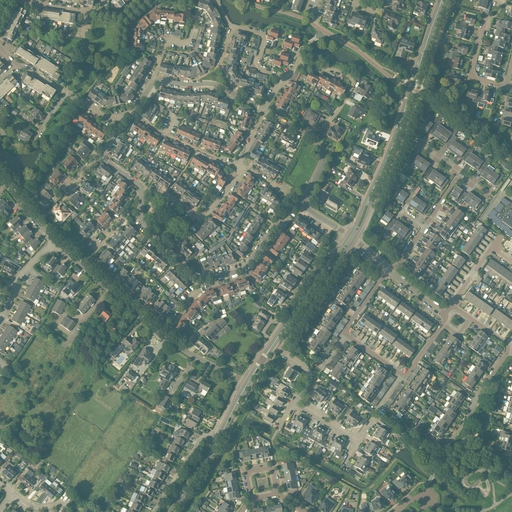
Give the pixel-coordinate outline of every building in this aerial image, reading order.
[(115,0),(114,1),(116,4),(114,6),(118,11),(125,5),(120,0),(115,0)] [(202,0),(196,0),(194,7),(203,10),(205,2),(202,1),(202,0)] [(205,2),(203,10),(206,10),(207,13),(211,11),(215,9),(214,9),(212,5),(212,3),(212,2),(205,0),(205,2)] [(480,0),(478,7),(486,9),(485,14),(488,15),(490,10),(486,9),(488,1),(484,0),(480,0)] [(417,5),(413,13),(414,13),(418,15),(418,14),(423,16),(428,4),(420,1),(418,6),(417,5)] [(403,3),(403,4),(394,3),(393,12),(399,13),(400,10),(403,10),(404,4),(403,3)] [(301,8),(293,5),(291,4),(289,9),(301,14),(302,11),(300,10),(301,8)] [(335,8),(326,4),(324,4),(323,6),(327,8),(326,11),(327,11),(335,14),(337,8),(335,8)] [(15,13),(19,15),(24,17),(26,12),(23,10),(25,8),(19,5),(15,13)] [(47,20),(48,10),(40,9),(39,15),(42,16),(42,19),(47,20)] [(215,9),(211,11),(207,13),(210,18),(219,13),(218,11),(217,11),(215,9)] [(148,15),(151,19),(154,22),(156,20),(160,21),(160,19),(160,16),(161,11),(154,10),(153,11),(153,13),(149,16),(148,15)] [(335,14),(327,11),(326,14),(325,16),(335,20),(336,17),(339,18),(340,16),(335,14)] [(10,22),(15,24),(19,27),(24,17),(19,15),(15,13),(10,22)] [(219,13),(210,18),(212,23),(216,21),(220,18),(219,16),(220,16),(219,13)] [(357,25),(361,15),(355,13),(353,17),(350,16),(347,23),(354,26),(354,24),(357,25)] [(385,20),(388,21),(386,27),(393,29),(395,24),(397,25),(400,18),(387,13),(385,20)] [(70,14),(68,24),(74,24),(74,21),(77,22),(78,15),(70,14)] [(143,18),(150,26),(154,22),(151,19),(148,15),(146,17),(145,16),(143,18)] [(367,18),(361,15),(357,25),(360,26),(360,28),(366,30),(369,23),(366,22),(367,18)] [(460,25),(466,26),(467,23),(474,25),(476,17),(466,15),(465,21),(461,20),(460,25)] [(335,20),(325,16),(323,22),(327,23),(326,25),(333,28),(334,28),(335,28),(336,27),(337,26),(334,23),(335,20)] [(150,26),(143,18),(141,20),(142,20),(140,22),(146,29),(150,26)] [(216,21),(212,23),(214,26),(213,29),(220,31),(222,32),(224,25),(224,24),(222,24),(219,19),(221,19),(220,18),(216,21)] [(499,21),(497,29),(505,31),(505,29),(511,30),(511,29),(511,23),(504,22),(499,21)] [(10,22),(6,32),(14,36),(19,27),(15,24),(10,22)] [(134,27),(133,34),(136,34),(141,34),(143,35),(143,31),(146,29),(140,22),(139,22),(140,23),(136,27),(134,26),(134,27)] [(371,35),(372,35),(371,38),(376,40),(375,42),(382,44),(383,39),(380,38),(381,34),(379,33),(380,30),(376,29),(378,26),(374,25),(371,35)] [(460,25),(459,30),(462,31),(460,38),(468,40),(470,31),(465,29),(466,26),(460,25)] [(213,34),(221,37),(221,34),(220,33),(220,31),(213,29),(210,28),(209,30),(210,30),(209,34),(211,34),(213,35),(213,34)] [(505,31),(497,29),(496,36),(501,37),(500,40),(497,40),(509,43),(510,36),(504,35),(505,31)] [(237,39),(244,42),(246,36),(245,36),(246,33),(237,30),(236,37),(237,37),(237,39)] [(14,36),(6,32),(2,40),(11,44),(14,36)] [(213,34),(213,35),(211,41),(220,44),(220,41),(219,40),(221,37),(213,34)] [(286,48),(288,48),(291,49),(292,46),(299,48),(300,44),(298,44),(300,37),(293,35),(291,42),(285,40),(284,46),(283,47),(284,47),(286,48)] [(399,49),(396,56),(404,59),(406,51),(412,53),(414,45),(410,43),(411,40),(402,37),(401,41),(402,41),(400,49),(399,49)] [(233,44),(241,46),(243,47),(245,48),(247,42),(244,42),(237,39),(236,42),(234,41),(233,44)] [(209,48),(211,48),(217,50),(218,46),(219,46),(220,44),(211,41),(208,40),(206,47),(209,48)] [(509,43),(497,40),(496,43),(491,42),(490,48),(497,49),(498,47),(504,48),(506,42),(509,43)] [(447,50),(443,49),(444,43),(441,42),(438,51),(447,53),(447,50)] [(451,53),(459,55),(459,53),(466,55),(468,47),(459,44),(457,50),(452,49),(451,53)] [(23,53),(26,49),(21,46),(19,49),(17,47),(13,52),(21,57),(23,53)] [(209,53),(219,56),(220,53),(218,53),(218,50),(217,50),(211,48),(209,48),(208,50),(210,50),(209,53)] [(497,49),(490,48),(488,54),(493,55),(492,58),(501,61),(503,54),(496,53),(497,49)] [(25,60),(30,63),(35,55),(26,49),(23,53),(21,57),(25,60)] [(274,58),(272,65),(280,67),(281,64),(288,66),(289,62),(287,62),(289,55),(286,54),(284,54),(282,53),(281,54),(280,60),(274,58)] [(458,59),(459,55),(451,53),(450,54),(451,54),(450,58),(451,59),(455,60),(453,68),(460,70),(463,60),(458,59)] [(35,55),(30,63),(34,66),(40,58),(39,58),(35,55)] [(39,58),(40,58),(34,66),(37,68),(38,67),(39,68),(45,60),(40,57),(39,58)] [(205,61),(202,62),(206,70),(208,69),(209,69),(213,67),(215,61),(208,59),(208,58),(206,58),(205,61)] [(501,61),(492,58),(491,62),(486,60),(485,66),(492,68),(493,65),(500,67),(501,61)] [(145,59),(142,63),(150,69),(152,66),(150,65),(152,63),(145,59)] [(45,60),(39,68),(44,71),(49,63),(45,60)] [(206,70),(202,62),(202,63),(203,64),(198,66),(203,75),(205,74),(205,72),(207,71),(206,70)] [(49,63),(44,71),(48,74),(54,66),(49,63)] [(150,69),(142,63),(139,68),(146,72),(147,70),(149,71),(150,69)] [(165,75),(167,66),(161,64),(158,72),(162,73),(162,74),(165,75)] [(235,67),(232,66),(227,65),(225,71),(227,75),(229,76),(230,77),(229,78),(230,77),(237,73),(235,71),(236,67),(235,67)] [(54,66),(48,74),(50,75),(49,76),(53,78),(58,70),(58,69),(54,66)] [(172,76),(174,67),(174,66),(174,68),(167,66),(165,75),(168,76),(168,75),(172,76)] [(203,75),(198,66),(194,69),(193,68),(195,72),(197,76),(199,75),(200,76),(203,75)] [(492,68),(485,66),(483,73),(488,74),(487,77),(496,80),(498,73),(492,71),(492,68)] [(144,74),(146,72),(139,68),(137,67),(134,71),(144,78),(146,75),(144,74)] [(177,76),(180,67),(180,68),(174,67),(172,76),(175,77),(175,75),(177,76)] [(184,78),(185,73),(187,68),(186,69),(180,67),(177,76),(180,76),(181,75),(184,77),(184,78)] [(190,69),(187,68),(185,73),(184,78),(190,80),(191,79),(192,77),(196,75),(197,76),(195,72),(193,68),(190,69)] [(58,70),(53,78),(57,81),(62,73),(58,70)] [(131,76),(140,81),(141,79),(143,80),(144,78),(134,71),(131,76)] [(303,78),(302,80),(305,81),(305,82),(310,84),(314,76),(316,73),(314,71),(312,75),(309,73),(307,76),(305,75),(303,78)] [(447,76),(451,77),(449,83),(448,86),(449,87),(450,87),(451,88),(452,88),(453,88),(454,88),(455,87),(456,87),(457,86),(457,85),(459,85),(461,77),(454,75),(454,72),(449,71),(447,76)] [(33,78),(33,77),(26,72),(22,77),(25,79),(23,82),(27,85),(28,85),(32,78),(33,78)] [(316,84),(321,87),(326,78),(323,77),(325,74),(322,72),(321,75),(316,84)] [(6,80),(7,80),(14,87),(13,86),(19,81),(19,80),(17,78),(13,73),(6,80)] [(238,76),(237,73),(230,77),(233,82),(232,84),(239,86),(241,79),(242,77),(241,77),(238,76)] [(314,76),(310,84),(315,87),(316,84),(321,75),(319,74),(317,77),(314,76)] [(132,83),(138,87),(140,84),(139,83),(140,81),(131,76),(128,80),(130,82),(130,81),(132,83)] [(33,77),(33,78),(32,78),(28,85),(27,85),(27,86),(32,89),(37,81),(35,80),(36,79),(33,77)] [(321,87),(326,89),(332,78),(333,78),(330,77),(329,80),(326,78),(321,87)] [(333,78),(332,78),(326,89),(326,90),(328,91),(330,88),(333,89),(338,80),(333,78)] [(248,81),(241,79),(239,86),(242,88),(245,89),(248,81)] [(10,91),(14,87),(7,80),(6,80),(4,82),(5,83),(3,84),(10,91)] [(336,95),(341,86),(342,83),(339,82),(340,81),(338,80),(333,89),(336,91),(334,94),(336,95)] [(37,81),(32,89),(36,92),(42,84),(37,81)] [(138,87),(132,83),(130,81),(130,82),(137,92),(139,90),(137,89),(138,87)] [(253,86),(254,86),(254,83),(248,81),(245,89),(248,90),(248,89),(252,90),(253,86)] [(295,81),(293,83),(289,81),(288,84),(292,85),(290,88),(299,93),(301,87),(299,86),(300,83),(295,81)] [(137,92),(130,82),(126,92),(130,94),(134,97),(133,96),(134,94),(136,95),(137,92)] [(10,91),(3,84),(0,86),(0,88),(6,94),(10,91)] [(46,87),(46,86),(42,84),(36,92),(41,95),(42,94),(41,94),(44,90),(46,87)] [(336,95),(342,97),(348,86),(345,84),(344,88),(341,86),(336,95)] [(357,91),(361,93),(360,95),(367,98),(370,94),(372,95),(374,90),(365,85),(364,88),(359,86),(357,91)] [(46,86),(46,87),(44,90),(41,94),(42,94),(46,97),(48,93),(51,89),(46,86)] [(259,87),(254,86),(253,86),(252,90),(250,95),(253,96),(254,94),(256,95),(259,87)] [(299,93),(290,88),(288,91),(285,89),(284,92),(285,92),(286,92),(294,97),(296,98),(299,93)] [(51,89),(48,93),(46,97),(50,100),(52,97),(55,99),(58,93),(51,89)] [(477,107),(480,97),(477,97),(478,91),(468,89),(466,97),(474,99),(473,102),(478,103),(477,107)] [(93,101),(98,94),(92,90),(88,97),(91,99),(91,100),(92,101),(93,101)] [(477,107),(483,108),(484,105),(483,104),(484,101),(489,103),(492,104),(493,100),(491,99),(492,93),(484,91),(483,98),(480,97),(477,107)] [(124,94),(121,95),(122,99),(123,103),(128,102),(130,103),(131,102),(134,97),(130,94),(126,92),(124,94)] [(204,103),(205,103),(207,104),(206,109),(211,110),(212,106),(215,107),(219,96),(216,95),(216,94),(212,92),(211,94),(208,93),(204,103)] [(292,102),(294,97),(286,92),(285,92),(284,95),(280,93),(279,95),(280,96),(291,102),(292,102)] [(204,103),(208,93),(207,94),(204,93),(204,94),(199,94),(199,102),(201,102),(204,103),(205,103),(204,103)] [(363,97),(356,93),(353,99),(360,102),(363,97)] [(99,104),(102,100),(105,96),(104,98),(98,94),(93,101),(96,103),(96,102),(99,104)] [(107,98),(105,96),(102,100),(99,104),(105,108),(106,108),(107,106),(112,105),(111,101),(110,97),(107,98)] [(220,110),(224,98),(222,97),(221,100),(218,99),(219,96),(215,107),(215,108),(220,110)] [(292,102),(291,102),(280,96),(279,99),(278,98),(277,101),(286,105),(288,103),(291,104),(292,102)] [(227,98),(224,98),(220,110),(226,112),(225,113),(228,114),(230,107),(228,106),(229,103),(226,102),(227,98)] [(286,105),(277,101),(276,103),(275,106),(278,108),(276,111),(285,116),(288,110),(284,108),(286,105)] [(147,107),(145,109),(155,116),(158,111),(157,111),(159,108),(151,103),(148,108),(147,107)] [(352,107),(348,115),(355,119),(358,114),(361,115),(365,109),(356,105),(355,108),(352,107)] [(511,107),(505,106),(503,115),(510,117),(511,117),(511,110),(510,110),(511,107)] [(9,112),(16,116),(19,111),(13,107),(9,112)] [(241,116),(240,116),(253,119),(254,120),(254,117),(251,116),(251,113),(247,112),(248,109),(239,107),(238,110),(242,111),(241,116)] [(308,108),(302,120),(314,127),(321,114),(308,108)] [(79,123),(84,115),(81,113),(83,110),(81,109),(74,120),(79,123)] [(155,116),(145,109),(144,112),(145,113),(142,117),(151,123),(155,116)] [(29,120),(36,124),(40,117),(43,119),(45,116),(35,110),(29,120)] [(79,123),(83,126),(91,115),(89,114),(87,117),(84,115),(79,123)] [(87,131),(92,123),(90,121),(93,116),(91,115),(83,126),(82,128),(87,131)] [(510,117),(503,115),(501,120),(500,120),(501,120),(499,126),(503,127),(504,125),(511,127),(511,121),(511,120),(509,120),(510,117)] [(240,116),(241,116),(240,116),(239,118),(243,119),(242,122),(252,125),(253,123),(252,123),(253,119),(240,116)] [(431,132),(437,123),(435,122),(432,124),(426,120),(420,130),(426,134),(428,131),(431,132)] [(261,125),(264,127),(270,130),(272,128),(275,129),(278,124),(271,121),(270,123),(264,121),(263,124),(262,123),(261,125)] [(92,134),(99,123),(97,122),(95,125),(92,123),(87,131),(92,134)] [(137,133),(142,125),(137,122),(130,133),(132,135),(134,132),(137,133)] [(252,125),(242,122),(241,125),(239,125),(238,129),(240,130),(246,134),(248,130),(250,130),(251,127),(252,125)] [(102,129),(99,127),(101,124),(99,123),(92,134),(97,137),(102,129)] [(438,140),(445,129),(437,123),(431,132),(433,130),(435,131),(432,136),(438,140)] [(22,124),(19,129),(22,131),(18,138),(27,143),(32,135),(28,132),(30,130),(22,124)] [(141,137),(147,128),(142,125),(137,133),(140,135),(138,138),(140,139),(141,137)] [(267,135),(268,136),(270,130),(264,127),(261,125),(260,127),(261,128),(259,131),(267,135)] [(326,135),(336,141),(339,135),(341,136),(344,130),(336,125),(334,129),(331,127),(326,135)] [(97,137),(102,140),(107,132),(104,130),(106,127),(104,126),(102,129),(97,137)] [(150,134),(151,132),(148,131),(150,128),(148,126),(147,128),(141,137),(146,140),(150,134)] [(182,136),(185,128),(180,126),(175,137),(177,138),(179,134),(182,136)] [(185,142),(190,130),(185,128),(182,136),(185,137),(183,141),(185,142)] [(449,141),(454,135),(454,136),(457,132),(454,130),(452,134),(445,129),(438,140),(445,144),(448,140),(449,141)] [(192,140),(196,133),(190,130),(185,142),(188,143),(190,139),(192,140)] [(246,134),(240,130),(238,132),(237,131),(233,136),(241,142),(245,137),(244,137),(246,134)] [(267,135),(259,131),(258,130),(257,133),(260,134),(257,140),(255,139),(254,142),(259,145),(261,143),(262,144),(267,135)] [(369,135),(365,144),(376,148),(379,139),(372,136),(373,133),(367,130),(365,134),(369,135)] [(151,143),(157,133),(155,131),(153,135),(150,134),(146,140),(151,143)] [(286,131),(284,135),(282,133),(277,142),(280,143),(281,140),(287,143),(292,134),(289,133),(286,131)] [(151,143),(156,147),(160,140),(157,138),(160,134),(157,133),(151,143)] [(193,145),(196,147),(201,135),(196,133),(192,140),(195,141),(193,145)] [(207,149),(210,139),(207,138),(209,134),(206,134),(201,146),(205,147),(204,148),(207,149)] [(294,135),(292,134),(287,143),(289,144),(288,147),(293,150),(298,142),(294,140),(296,137),(293,135),(294,135)] [(454,154),(459,146),(454,142),(457,138),(454,136),(454,135),(449,141),(452,143),(448,150),(454,154)] [(232,142),(237,145),(236,146),(238,146),(241,142),(233,136),(230,140),(232,142)] [(211,152),(217,138),(215,137),(213,140),(210,139),(207,149),(209,150),(209,149),(212,150),(211,152)] [(166,152),(169,144),(166,143),(168,140),(165,138),(163,141),(164,141),(160,149),(166,152)] [(218,151),(219,149),(221,144),(222,142),(216,140),(217,138),(211,152),(214,153),(215,150),(218,151)] [(76,153),(83,160),(86,157),(86,156),(90,151),(88,149),(91,147),(85,141),(81,144),(80,146),(82,148),(76,153)] [(171,154),(176,142),(174,141),(172,146),(169,144),(166,152),(171,154)] [(176,156),(180,148),(177,146),(179,143),(176,142),(171,154),(176,156)] [(228,147),(221,144),(219,149),(226,152),(227,150),(230,153),(236,146),(237,145),(232,142),(228,147)] [(116,149),(123,154),(126,156),(130,149),(124,145),(122,147),(120,145),(119,147),(117,147),(116,149)] [(181,159),(187,147),(185,146),(183,149),(180,148),(176,156),(181,159)] [(463,154),(465,156),(470,150),(467,148),(465,151),(459,146),(454,154),(460,158),(463,154)] [(181,159),(187,161),(191,152),(188,151),(189,148),(187,147),(181,159)] [(251,147),(249,152),(251,153),(249,157),(256,160),(254,163),(256,164),(261,156),(255,153),(257,150),(251,147)] [(356,147),(351,156),(359,159),(357,162),(367,167),(372,157),(365,154),(366,152),(356,147)] [(116,149),(114,151),(115,152),(112,157),(115,159),(114,160),(119,164),(120,162),(121,163),(126,156),(123,154),(116,149)] [(470,150),(465,156),(468,158),(465,162),(471,166),(477,158),(471,154),(473,152),(470,150)] [(194,168),(201,156),(199,155),(197,158),(195,156),(189,165),(194,168)] [(62,164),(70,173),(74,169),(73,169),(78,164),(70,156),(62,164)] [(199,171),(204,162),(202,161),(204,158),(201,156),(194,168),(199,171)] [(261,156),(256,164),(259,166),(256,170),(259,172),(259,171),(259,170),(264,161),(266,159),(261,156)] [(418,169),(424,160),(418,156),(415,160),(412,158),(408,164),(410,166),(412,164),(418,169)] [(477,158),(471,166),(477,171),(480,166),(482,168),(487,162),(484,160),(483,162),(477,158)] [(137,172),(145,161),(143,159),(141,162),(138,160),(133,168),(137,172)] [(206,171),(211,163),(212,162),(209,160),(207,164),(204,162),(199,171),(204,174),(206,171)] [(265,173),(271,161),(269,160),(267,163),(264,161),(259,170),(259,171),(261,172),(262,171),(265,173)] [(421,177),(423,179),(428,172),(426,171),(430,165),(424,160),(418,169),(424,173),(421,177)] [(142,175),(148,167),(145,165),(147,162),(145,161),(137,172),(142,175)] [(269,176),(274,167),(271,165),(273,162),(271,161),(265,173),(268,174),(267,175),(269,176)] [(487,162),(482,168),(485,170),(480,176),(486,180),(493,172),(487,168),(490,164),(487,162)] [(216,166),(211,163),(206,171),(210,174),(216,166)] [(153,180),(158,172),(155,170),(157,167),(155,165),(154,167),(148,176),(147,178),(148,176),(153,180)] [(274,167),(269,176),(271,177),(272,176),(275,178),(277,175),(280,176),(284,168),(279,165),(277,168),(274,167)] [(101,178),(108,168),(106,167),(105,168),(103,166),(101,169),(99,167),(95,172),(97,174),(97,175),(101,178)] [(154,167),(152,166),(150,169),(148,167),(142,175),(147,178),(148,176),(154,167)] [(219,171),(221,169),(216,166),(210,174),(215,177),(219,171)] [(110,170),(108,168),(101,178),(103,176),(107,179),(106,180),(109,182),(112,177),(110,175),(112,173),(110,171),(110,170)] [(354,182),(357,178),(354,176),(357,172),(350,168),(347,172),(349,172),(346,177),(354,182)] [(49,180),(55,186),(60,181),(61,182),(66,177),(57,169),(53,173),(55,174),(49,180)] [(428,172),(423,179),(427,181),(430,180),(433,183),(439,174),(433,170),(430,174),(428,172)] [(157,183),(165,172),(163,171),(161,174),(158,172),(153,180),(157,183)] [(224,174),(219,171),(215,177),(214,180),(218,183),(219,183),(222,177),(224,174)] [(162,186),(167,178),(165,176),(167,173),(165,172),(157,183),(162,186)] [(493,172),(486,180),(493,185),(494,184),(496,185),(496,186),(503,176),(500,174),(499,176),(493,172)] [(247,181),(254,186),(258,178),(255,176),(250,173),(246,178),(248,179),(247,181)] [(439,174),(433,183),(437,185),(435,187),(441,191),(445,185),(443,183),(446,179),(439,174)] [(119,179),(123,182),(122,183),(120,181),(116,186),(119,188),(124,191),(125,191),(127,193),(129,190),(129,191),(133,185),(121,177),(119,179)] [(170,180),(167,178),(162,186),(167,190),(173,181),(174,182),(175,179),(172,177),(170,180)] [(177,193),(183,185),(180,183),(182,180),(183,179),(180,177),(176,181),(178,182),(173,189),(175,191),(175,192),(177,193)] [(227,180),(222,177),(219,183),(218,183),(217,185),(222,188),(227,180)] [(354,182),(346,177),(342,182),(341,181),(339,185),(346,189),(348,186),(351,187),(354,182)] [(85,181),(83,185),(91,191),(93,193),(96,188),(97,186),(92,182),(90,184),(85,181)] [(242,185),(249,189),(251,190),(254,186),(247,181),(246,183),(244,182),(242,185)] [(179,194),(182,196),(189,187),(190,185),(188,184),(186,187),(183,185),(177,193),(179,195),(179,194)] [(323,191),(326,193),(328,189),(330,190),(331,188),(326,184),(323,191)] [(43,185),(37,191),(40,194),(37,197),(44,205),(52,197),(47,193),(49,190),(43,185)] [(91,191),(82,185),(80,189),(83,192),(81,194),(85,199),(91,191)] [(246,194),(249,189),(242,185),(241,187),(240,186),(238,189),(246,194)] [(458,203),(462,197),(460,195),(463,191),(456,186),(450,195),(456,199),(455,201),(458,203)] [(185,201),(191,193),(189,191),(191,188),(189,187),(182,196),(181,198),(184,200),(183,200),(185,201)] [(267,201),(268,199),(272,193),(270,191),(271,190),(266,187),(263,191),(263,192),(261,194),(261,195),(264,196),(263,198),(267,201)] [(127,193),(125,191),(124,191),(119,188),(116,192),(127,200),(129,198),(125,196),(127,193)] [(238,189),(236,191),(238,192),(237,194),(243,198),(245,199),(248,195),(246,194),(238,189)] [(407,197),(409,199),(413,193),(411,191),(409,193),(399,189),(396,195),(398,196),(396,199),(402,204),(407,197)] [(127,200),(116,192),(113,197),(114,198),(121,203),(121,202),(122,204),(124,201),(126,202),(127,200)] [(188,202),(190,204),(196,196),(198,193),(196,192),(194,195),(191,193),(185,201),(187,203),(188,202)] [(469,205),(475,197),(469,192),(464,198),(462,197),(458,203),(460,205),(463,201),(469,205)] [(229,200),(235,204),(239,199),(230,193),(229,196),(230,197),(229,200)] [(272,204),(276,197),(274,196),(275,194),(272,193),(268,199),(267,201),(272,204)] [(413,193),(409,199),(411,201),(408,205),(415,210),(421,201),(417,199),(419,197),(413,193)] [(85,199),(81,194),(79,197),(76,194),(69,201),(75,207),(77,209),(80,207),(77,204),(82,200),(84,202),(86,200),(85,199)] [(190,204),(190,205),(192,206),(192,205),(195,207),(198,203),(201,204),(205,198),(201,195),(198,198),(196,196),(190,204)] [(330,195),(325,205),(336,211),(341,202),(330,195)] [(121,209),(120,209),(122,210),(123,208),(120,206),(122,204),(121,202),(121,203),(114,198),(113,197),(111,196),(110,198),(113,200),(111,203),(112,203),(121,209)] [(272,204),(271,205),(276,208),(274,211),(277,213),(280,207),(277,206),(280,202),(278,200),(279,199),(276,197),(272,204)] [(481,201),(475,197),(469,205),(473,208),(473,211),(476,213),(481,207),(478,205),(481,201)] [(511,203),(511,204),(503,198),(494,210),(493,209),(487,217),(493,221),(492,222),(506,233),(506,234),(511,238),(511,203)] [(225,205),(232,209),(235,204),(229,200),(227,203),(226,202),(225,205)] [(421,201),(415,210),(421,214),(424,210),(426,212),(431,205),(425,202),(424,203),(421,201)] [(0,208),(3,212),(2,213),(5,218),(12,213),(9,210),(11,208),(7,203),(0,208)] [(112,203),(110,206),(108,205),(105,209),(112,215),(114,212),(116,214),(118,211),(119,211),(120,209),(121,209),(112,203)] [(56,207),(52,211),(60,220),(59,222),(62,225),(66,220),(64,219),(70,213),(62,205),(58,209),(56,207)] [(220,208),(228,213),(231,209),(232,209),(225,205),(223,207),(222,206),(220,208)] [(216,212),(224,217),(227,212),(228,213),(220,208),(219,210),(217,209),(216,212)] [(112,215),(105,209),(101,213),(103,214),(101,216),(108,224),(110,222),(109,222),(112,219),(109,217),(112,215)] [(449,211),(461,219),(464,215),(457,209),(455,212),(451,209),(449,211)] [(387,230),(391,224),(389,222),(394,216),(387,211),(380,222),(386,226),(384,228),(387,230)] [(450,218),(458,223),(458,224),(461,219),(449,211),(448,213),(452,216),(450,218)] [(216,212),(217,213),(216,215),(214,214),(213,216),(221,222),(224,217),(216,212)] [(255,220),(263,226),(264,223),(263,222),(264,220),(258,215),(255,220)] [(303,221),(305,220),(298,215),(292,222),(299,228),(304,221),(303,221)] [(14,231),(20,225),(18,223),(21,221),(17,216),(9,223),(12,226),(10,227),(14,231)] [(108,224),(101,216),(98,219),(97,217),(93,221),(99,227),(101,225),(103,228),(106,225),(106,226),(108,224)] [(455,228),(456,229),(457,229),(455,228),(458,224),(458,223),(450,218),(449,220),(445,217),(443,219),(455,227),(455,228)] [(216,232),(220,228),(211,219),(209,221),(210,223),(208,224),(216,232)] [(446,224),(444,226),(452,232),(453,233),(456,229),(455,228),(455,227),(443,219),(442,221),(446,224)] [(263,226),(255,220),(251,224),(258,229),(259,227),(261,228),(263,226)] [(299,228),(303,231),(308,224),(306,223),(307,221),(305,220),(303,221),(304,221),(299,228)] [(99,227),(93,221),(91,223),(89,222),(87,224),(84,221),(83,223),(92,233),(94,230),(95,231),(99,227)] [(397,234),(403,226),(397,221),(394,226),(391,224),(387,230),(392,234),(394,232),(397,234)] [(126,231),(133,237),(137,233),(132,228),(134,226),(129,222),(127,224),(126,226),(128,228),(126,231)] [(92,233),(83,223),(81,225),(83,228),(80,231),(80,233),(85,239),(88,237),(90,236),(90,235),(92,233)] [(203,227),(204,228),(210,234),(212,235),(216,232),(208,224),(207,226),(205,224),(203,227)] [(248,229),(256,234),(258,232),(256,231),(258,229),(251,224),(248,229)] [(307,235),(311,229),(309,228),(310,226),(308,224),(303,231),(302,232),(307,235)] [(20,225),(14,231),(17,235),(19,234),(21,236),(29,230),(25,225),(22,228),(20,225)] [(409,230),(403,226),(397,234),(403,238),(402,240),(404,242),(409,236),(406,234),(409,230)] [(437,228),(449,236),(452,232),(444,226),(442,229),(439,226),(437,228)] [(476,230),(486,237),(487,236),(484,234),(487,231),(479,226),(476,230)] [(199,230),(206,237),(210,234),(204,228),(203,230),(201,228),(199,230)] [(437,228),(436,230),(440,233),(438,235),(446,241),(449,236),(437,228)] [(245,233),(251,238),(253,239),(256,234),(248,229),(245,233)] [(311,239),(316,232),(317,231),(314,229),(313,230),(311,229),(307,235),(311,239)] [(22,241),(25,244),(32,239),(30,237),(32,234),(29,230),(21,236),(23,239),(22,241)] [(133,237),(126,231),(124,233),(121,230),(119,232),(127,239),(129,242),(133,237)] [(199,230),(197,232),(198,234),(197,236),(202,241),(206,237),(199,230)] [(279,238),(286,243),(289,239),(291,236),(283,230),(279,235),(280,235),(279,238)] [(473,234),(483,241),(484,240),(481,238),(483,236),(485,238),(486,237),(476,230),(473,234)] [(430,238),(438,244),(441,239),(434,234),(429,231),(428,233),(432,236),(430,238)] [(129,242),(127,239),(119,232),(118,234),(116,237),(126,246),(127,244),(129,242)] [(316,232),(311,239),(318,244),(324,236),(319,232),(318,234),(316,232)] [(245,233),(247,234),(243,238),(251,244),(253,242),(252,241),(253,239),(251,238),(245,233)] [(470,238),(480,245),(481,244),(478,243),(480,240),(482,242),(483,241),(473,234),(470,238)] [(126,246),(116,237),(114,239),(113,239),(112,240),(119,248),(121,245),(124,248),(126,246)] [(251,244),(243,238),(240,243),(242,244),(247,247),(248,245),(250,247),(251,244)] [(283,248),(286,243),(279,238),(277,240),(276,239),(275,241),(283,248)] [(423,240),(435,248),(438,244),(430,238),(429,241),(425,238),(423,240)] [(467,242),(477,249),(478,249),(475,247),(477,244),(480,246),(480,245),(470,238),(467,242)] [(32,239),(25,244),(28,248),(30,247),(34,251),(38,247),(37,246),(40,243),(36,239),(33,241),(32,239)] [(123,251),(119,248),(112,240),(110,242),(111,243),(108,245),(119,255),(123,251)] [(424,247),(435,254),(432,252),(435,248),(423,240),(422,241),(426,244),(424,247)] [(183,255),(189,249),(185,246),(187,243),(185,241),(177,249),(179,251),(178,252),(180,255),(182,253),(183,255)] [(283,248),(275,241),(273,244),(274,244),(272,246),(280,252),(283,248)] [(308,242),(307,244),(305,247),(312,252),(315,247),(308,242)] [(464,247),(474,254),(475,253),(472,251),(474,248),(477,250),(477,249),(467,242),(464,247)] [(147,254),(153,247),(150,245),(151,244),(149,243),(142,251),(147,254)] [(247,247),(242,244),(239,248),(245,253),(246,251),(248,252),(250,249),(247,247)] [(280,252),(272,246),(271,249),(270,248),(267,253),(270,255),(271,253),(277,256),(280,252)] [(151,258),(158,250),(156,248),(155,249),(153,247),(147,254),(151,258)] [(420,250),(432,258),(435,254),(424,247),(427,249),(425,251),(421,248),(420,250)] [(464,247),(461,251),(468,256),(471,258),(472,257),(469,255),(471,252),(474,254),(464,247)] [(183,255),(185,257),(183,258),(188,263),(197,253),(195,251),(194,252),(191,248),(189,249),(183,255)] [(245,253),(239,248),(235,253),(243,258),(245,256),(244,255),(245,253)] [(106,250),(102,254),(112,263),(118,256),(113,252),(111,254),(106,250)] [(154,264),(160,256),(162,254),(159,252),(160,251),(158,250),(151,258),(154,260),(151,263),(154,264)] [(305,262),(309,264),(312,259),(308,256),(309,253),(304,250),(302,253),(303,253),(300,258),(305,262)] [(420,250),(419,252),(422,254),(420,257),(429,263),(432,258),(420,250)] [(231,263),(231,264),(231,263),(233,262),(233,263),(236,262),(232,253),(227,255),(231,263)] [(263,260),(264,261),(270,265),(273,261),(268,257),(270,255),(267,253),(263,257),(264,258),(263,260)] [(112,263),(102,254),(98,258),(103,263),(100,265),(105,270),(112,263)] [(228,266),(231,264),(231,263),(227,255),(223,257),(222,258),(226,265),(228,264),(228,266)] [(164,260),(160,256),(154,264),(158,267),(164,260)] [(226,265),(222,258),(223,257),(222,256),(217,258),(220,265),(222,264),(223,266),(226,265)] [(455,260),(465,267),(465,266),(463,264),(465,261),(458,256),(455,260)] [(6,273),(11,265),(12,263),(13,262),(7,259),(4,257),(1,264),(4,265),(1,270),(3,271),(3,272),(6,273)] [(52,273),(57,266),(55,264),(58,260),(53,257),(50,260),(49,259),(46,263),(50,267),(48,269),(52,272),(51,272),(52,273)] [(429,263),(420,257),(419,259),(415,257),(414,259),(426,267),(425,267),(426,268),(430,264),(429,263)] [(116,264),(119,266),(124,260),(121,258),(116,264)] [(216,269),(211,258),(206,260),(210,269),(213,268),(212,266),(214,266),(216,269)] [(220,265),(217,258),(212,260),(211,258),(216,269),(218,268),(218,266),(220,265)] [(304,264),(305,262),(300,258),(295,265),(304,272),(307,267),(304,264)] [(426,267),(414,259),(413,260),(417,263),(415,266),(414,265),(422,271),(425,267),(426,267)] [(158,267),(163,271),(169,264),(164,260),(158,267)] [(210,269),(206,260),(201,263),(204,270),(206,269),(207,271),(210,269)] [(270,265),(264,261),(263,260),(261,262),(260,262),(259,264),(264,267),(267,270),(270,265)] [(455,260),(452,264),(459,269),(458,270),(461,272),(462,270),(460,268),(462,266),(464,268),(465,267),(455,260)] [(490,274),(491,272),(497,263),(492,260),(486,268),(489,270),(488,272),(490,274)] [(11,265),(6,273),(9,275),(9,274),(12,275),(14,271),(17,272),(21,268),(19,266),(18,266),(12,263),(11,265)] [(496,275),(502,267),(497,263),(491,272),(490,274),(491,272),(494,274),(493,275),(495,277),(496,275)] [(59,268),(57,266),(52,273),(56,276),(58,273),(62,276),(65,272),(64,271),(67,268),(62,264),(59,268)] [(267,270),(264,267),(259,264),(257,266),(258,266),(256,269),(264,274),(267,270)] [(304,272),(295,265),(291,270),(293,272),(292,274),(297,277),(298,275),(300,276),(304,272)] [(408,267),(419,276),(421,276),(424,272),(422,271),(414,265),(413,268),(409,265),(408,267)] [(448,270),(457,277),(458,276),(455,275),(458,271),(451,266),(448,270)] [(419,276),(408,267),(407,269),(411,272),(409,274),(416,279),(416,280),(419,276)] [(501,279),(507,270),(502,267),(496,275),(499,277),(498,279),(500,281),(501,279)] [(124,281),(128,277),(126,275),(128,273),(123,269),(116,277),(121,281),(122,279),(124,281)] [(170,280),(179,271),(178,269),(175,272),(173,269),(166,276),(170,280)] [(264,274),(256,269),(255,271),(254,270),(250,275),(256,279),(258,282),(260,282),(262,279),(261,278),(264,274)] [(354,274),(363,281),(366,277),(357,270),(354,274)] [(457,277),(448,270),(445,274),(454,281),(455,280),(452,279),(454,276),(457,278),(457,277)] [(506,282),(511,274),(507,270),(501,279),(504,281),(502,282),(505,284),(506,282)] [(174,284),(182,276),(181,277),(179,275),(181,272),(179,271),(170,280),(174,284)] [(297,277),(292,274),(290,277),(288,275),(284,280),(293,286),(297,281),(295,280),(297,277)] [(363,281),(354,274),(351,278),(360,285),(363,281)] [(442,279),(451,286),(452,285),(449,283),(451,280),(454,282),(454,281),(445,274),(442,279)] [(179,287),(186,281),(182,276),(174,284),(175,284),(179,287)] [(244,288),(250,287),(248,283),(251,282),(249,276),(243,278),(244,280),(242,281),(244,288)] [(44,289),(46,287),(43,285),(44,283),(45,281),(40,277),(39,280),(35,278),(32,283),(44,289)] [(130,289),(131,287),(137,281),(132,277),(131,278),(128,277),(124,281),(127,283),(125,285),(130,289)] [(360,285),(351,278),(348,283),(357,289),(360,285)] [(439,283),(448,290),(449,289),(447,287),(448,284),(451,286),(442,279),(439,283)] [(80,287),(75,283),(74,284),(72,283),(73,282),(70,280),(64,286),(66,288),(63,292),(67,296),(70,293),(73,296),(80,287)] [(244,288),(242,281),(240,282),(239,280),(233,282),(237,293),(240,292),(240,293),(245,291),(244,288)] [(293,286),(284,280),(281,285),(280,285),(278,287),(284,291),(286,289),(290,292),(293,286)] [(138,293),(139,291),(144,286),(137,281),(131,287),(130,289),(134,293),(136,291),(138,293)] [(190,285),(186,281),(179,287),(183,292),(190,285)] [(225,286),(228,294),(229,296),(237,293),(233,282),(227,284),(228,286),(225,286)] [(44,289),(32,283),(30,287),(39,292),(40,290),(43,291),(44,289)] [(345,287),(354,293),(357,289),(348,283),(345,287)] [(436,287),(445,294),(446,293),(444,291),(445,289),(448,290),(439,283),(436,287)] [(228,294),(225,286),(223,287),(223,285),(217,287),(219,294),(220,297),(228,294)] [(143,301),(151,292),(144,286),(139,291),(138,293),(140,291),(142,293),(139,297),(143,301)] [(39,292),(30,287),(27,292),(39,299),(40,296),(38,295),(39,292)] [(220,297),(219,294),(217,287),(209,290),(209,292),(210,295),(212,299),(212,300),(213,302),(218,301),(217,298),(220,297)] [(284,291),(278,287),(276,290),(277,290),(273,295),(273,296),(282,302),(286,296),(283,294),(284,291)] [(351,298),(354,293),(345,287),(342,291),(351,298)] [(436,287),(433,291),(440,296),(439,297),(442,299),(443,297),(441,295),(442,293),(445,294),(436,287)] [(465,298),(470,302),(476,293),(473,291),(474,290),(472,288),(465,298)] [(383,299),(389,289),(387,291),(383,289),(378,296),(383,299)] [(389,289),(383,299),(387,302),(394,292),(393,292),(391,294),(389,293),(390,290),(389,289)] [(209,292),(209,290),(202,292),(202,293),(203,295),(199,299),(202,302),(207,296),(210,295),(209,292)] [(476,293),(470,302),(475,305),(481,297),(480,296),(478,295),(480,291),(479,290),(477,292),(477,291),(476,293)] [(351,298),(342,291),(339,295),(349,302),(351,298)] [(39,299),(27,292),(24,297),(34,302),(35,299),(38,301),(39,299)] [(155,296),(151,292),(143,301),(148,305),(150,303),(152,305),(156,300),(154,298),(155,296)] [(394,292),(387,302),(391,305),(398,295),(397,295),(395,297),(393,295),(394,293),(394,292)] [(88,295),(76,308),(83,315),(95,301),(88,295)] [(212,299),(210,295),(207,296),(202,302),(199,299),(198,298),(199,299),(205,304),(208,301),(212,299)] [(282,302),(273,296),(273,295),(267,303),(272,307),(276,301),(281,304),(282,302)] [(349,302),(339,295),(336,299),(334,297),(332,300),(336,303),(342,307),(344,305),(346,306),(349,302)] [(391,305),(395,308),(400,301),(401,302),(403,299),(401,298),(399,300),(397,298),(399,296),(398,295),(391,305)] [(480,296),(481,297),(475,305),(479,309),(486,300),(485,300),(483,298),(484,296),(482,295),(480,296)] [(178,303),(176,301),(173,298),(174,298),(173,298),(173,297),(172,298),(170,301),(176,306),(178,303)] [(485,300),(486,300),(479,309),(484,312),(490,303),(488,302),(489,300),(486,298),(485,300)] [(205,304),(199,299),(198,301),(196,300),(192,304),(197,309),(199,306),(202,308),(205,304)] [(19,306),(31,313),(33,311),(30,309),(31,307),(22,301),(19,306)] [(58,301),(52,313),(60,317),(66,305),(58,301)] [(159,314),(166,305),(161,301),(160,303),(157,301),(153,306),(156,308),(154,310),(159,314)] [(342,307),(336,303),(336,304),(333,302),(329,308),(332,309),(331,310),(341,317),(344,312),(341,310),(342,307)] [(397,309),(401,312),(408,303),(407,302),(405,305),(402,302),(397,309)] [(490,303),(484,312),(489,316),(496,307),(493,305),(494,303),(491,302),(490,303)] [(408,303),(401,312),(405,315),(412,306),(411,305),(410,307),(407,306),(409,303),(408,303)] [(197,309),(192,304),(188,309),(190,311),(188,312),(194,317),(198,313),(195,311),(197,309)] [(159,314),(163,318),(165,316),(167,318),(171,313),(169,311),(170,309),(166,305),(159,314)] [(30,315),(31,313),(19,306),(17,311),(26,316),(27,314),(30,315)] [(412,306),(405,315),(410,318),(415,311),(415,312),(417,309),(415,308),(414,310),(411,309),(413,306),(412,306)] [(492,316),(497,319),(503,311),(500,309),(501,307),(499,306),(492,316)] [(503,311),(497,319),(502,323),(508,314),(505,312),(506,311),(504,309),(503,311)] [(100,316),(95,322),(96,322),(96,321),(102,327),(112,316),(106,310),(101,316),(100,314),(98,311),(92,317),(95,320),(99,315),(100,316)] [(341,317),(331,310),(328,314),(338,321),(341,317)] [(26,316),(17,311),(14,316),(26,322),(27,320),(25,319),(26,316)] [(253,327),(259,332),(266,322),(264,321),(266,319),(269,316),(262,311),(257,317),(258,317),(256,320),(257,321),(253,327)] [(194,317),(188,312),(187,314),(185,313),(181,318),(186,322),(190,325),(192,322),(191,321),(194,317)] [(411,320),(416,323),(423,313),(422,312),(420,315),(416,312),(411,320)] [(423,313),(416,323),(420,326),(427,316),(426,315),(424,318),(421,316),(423,314),(423,313)] [(508,314),(502,323),(507,326),(511,318),(511,317),(510,316),(511,314),(509,313),(508,314)] [(338,321),(328,314),(326,318),(335,325),(338,321)] [(361,323),(363,324),(364,325),(369,318),(365,315),(360,322),(359,321),(357,324),(359,325),(361,323)] [(26,322),(14,316),(11,320),(21,326),(22,323),(25,325),(26,322)] [(427,316),(420,326),(424,329),(431,319),(430,318),(428,321),(426,319),(427,317),(427,316)] [(66,317),(61,326),(70,332),(76,324),(66,317)] [(186,322),(181,318),(177,323),(179,324),(177,326),(183,331),(187,326),(184,324),(186,322)] [(335,325),(326,318),(323,322),(332,329),(335,325)] [(369,318),(364,325),(363,324),(362,327),(363,328),(365,326),(367,327),(368,328),(373,321),(369,318)] [(223,319),(217,325),(221,329),(227,323),(223,319)] [(431,319),(424,329),(428,332),(433,325),(434,325),(436,322),(434,321),(432,324),(430,322),(431,320),(431,319)] [(373,321),(368,328),(367,327),(366,330),(367,331),(369,329),(372,330),(372,331),(378,324),(373,321)] [(332,329),(323,322),(320,326),(322,327),(322,328),(331,334),(332,334),(330,333),(332,329)] [(114,324),(111,329),(116,333),(120,329),(114,324)] [(378,324),(372,331),(372,330),(370,333),(371,334),(373,332),(377,334),(382,327),(378,324)] [(17,338),(18,336),(16,334),(17,331),(9,325),(6,330),(17,338)] [(205,336),(210,340),(220,329),(215,325),(205,336)] [(183,331),(177,326),(176,327),(174,326),(170,331),(175,335),(177,333),(180,335),(183,331)] [(227,326),(223,330),(227,334),(226,333),(230,329),(231,330),(227,326)] [(380,335),(383,337),(389,330),(384,327),(379,334),(379,333),(377,336),(378,337),(380,335)] [(331,334),(322,328),(319,332),(328,339),(331,334)] [(17,338),(6,330),(3,334),(11,340),(13,338),(15,340),(17,338)] [(383,337),(381,339),(383,340),(384,338),(387,340),(388,340),(393,333),(389,330),(383,337)] [(476,337),(487,344),(489,341),(486,339),(488,336),(480,331),(476,337)] [(328,339),(319,332),(316,336),(325,343),(328,339)] [(388,340),(387,340),(385,342),(387,343),(389,341),(392,343),(397,336),(393,333),(388,340)] [(11,340),(3,334),(0,338),(0,339),(11,347),(12,345),(10,343),(11,340)] [(325,343),(316,336),(313,340),(323,347),(325,343)] [(457,347),(461,343),(451,336),(448,340),(457,347)] [(127,337),(122,343),(123,343),(120,346),(118,345),(110,355),(114,358),(125,345),(133,352),(140,344),(140,343),(138,341),(137,341),(134,339),(132,341),(130,340),(130,339),(127,337)] [(473,342),(480,347),(483,349),(487,344),(476,337),(473,342)] [(211,347),(202,338),(199,342),(196,339),(195,339),(192,343),(205,354),(211,347)] [(402,341),(398,338),(393,345),(392,345),(390,348),(392,349),(394,346),(396,348),(397,349),(402,341)] [(11,347),(0,339),(0,345),(5,349),(7,347),(9,349),(11,347)] [(323,347),(313,340),(310,344),(320,351),(323,347)] [(457,347),(448,340),(445,344),(455,351),(457,347)] [(397,349),(396,348),(395,351),(396,352),(398,349),(400,351),(401,352),(406,344),(402,341),(397,349)] [(473,342),(469,347),(481,355),(484,350),(483,349),(480,347),(473,342)] [(320,351),(310,344),(307,348),(311,351),(310,353),(313,355),(315,353),(317,355),(320,351)] [(406,344),(401,352),(400,351),(399,353),(400,355),(402,352),(405,354),(405,355),(411,347),(406,344)] [(455,351),(445,344),(442,348),(452,355),(455,351)] [(494,349),(500,353),(503,349),(497,345),(494,349)] [(405,355),(405,354),(403,356),(404,358),(406,355),(410,358),(415,350),(411,347),(405,355)] [(144,349),(139,356),(143,359),(141,362),(146,365),(152,356),(149,354),(150,353),(147,351),(148,351),(148,350),(145,348),(144,349)] [(359,359),(362,354),(352,348),(349,352),(359,359)] [(452,355),(442,348),(439,352),(449,359),(452,355)] [(359,359),(349,352),(346,356),(356,363),(359,359)] [(436,356),(446,363),(449,359),(439,352),(436,356)] [(356,363),(346,356),(343,360),(353,367),(356,363)] [(446,363),(436,356),(433,361),(443,368),(446,363)] [(480,359),(477,357),(475,360),(478,362),(475,367),(483,373),(486,367),(488,369),(490,366),(485,363),(480,359)] [(485,363),(490,366),(492,364),(483,358),(482,360),(480,359),(485,363)] [(338,363),(348,370),(348,369),(350,371),(353,367),(343,360),(341,364),(339,362),(338,363)] [(335,367),(345,374),(348,370),(338,363),(335,367)] [(165,377),(159,386),(165,390),(170,380),(171,380),(176,371),(166,365),(160,374),(165,377)] [(375,371),(385,377),(388,373),(379,366),(375,371)] [(332,371),(342,378),(345,374),(335,367),(332,371)] [(483,373),(475,367),(471,372),(479,378),(483,373)] [(298,370),(296,372),(290,369),(284,377),(291,381),(296,374),(301,377),(303,374),(298,370)] [(431,380),(434,376),(424,369),(421,373),(431,380)] [(342,378),(332,371),(330,375),(339,382),(342,378)] [(385,377),(375,371),(373,375),(382,381),(385,377)] [(129,372),(126,377),(132,381),(136,376),(129,372)] [(479,378),(471,372),(468,377),(475,383),(479,378)] [(431,380),(421,373),(418,377),(428,384),(431,380)] [(370,379),(379,385),(382,381),(373,375),(370,379)] [(428,384),(418,377),(415,381),(425,388),(428,384)] [(475,383),(468,377),(464,383),(468,386),(467,388),(472,392),(474,389),(472,388),(475,383)] [(448,380),(445,378),(439,386),(442,388),(448,380)] [(339,385),(331,379),(328,383),(336,389),(339,385)] [(367,383),(378,391),(376,389),(379,385),(370,379),(367,383)] [(197,391),(201,393),(203,390),(207,392),(211,386),(203,382),(199,387),(188,381),(185,388),(195,394),(197,391)] [(425,388),(415,381),(413,385),(422,392),(425,388)] [(272,390),(286,398),(289,393),(286,392),(288,388),(277,382),(275,386),(280,389),(278,393),(272,390)] [(376,395),(378,391),(367,383),(366,384),(368,385),(366,388),(376,395)] [(312,398),(315,400),(323,389),(324,388),(323,388),(319,385),(319,386),(316,384),(314,387),(312,386),(310,389),(311,390),(311,391),(311,392),(313,393),(311,396),(313,397),(312,398)] [(422,392),(413,385),(410,389),(419,396),(422,392)] [(376,395),(366,388),(363,392),(373,399),(376,395)] [(419,396),(410,389),(408,388),(405,392),(414,399),(417,395),(419,397),(419,396)] [(323,389),(315,400),(318,402),(319,401),(320,403),(324,398),(326,399),(325,400),(325,401),(330,394),(323,389)] [(286,398),(272,390),(270,394),(275,397),(273,402),(267,399),(281,407),(284,402),(281,400),(283,397),(286,398)] [(461,403),(462,403),(464,401),(463,400),(465,398),(467,399),(468,397),(469,395),(464,391),(463,393),(461,395),(457,392),(453,398),(452,396),(451,396),(461,403)] [(373,399),(363,392),(360,397),(370,403),(373,399)] [(414,399),(405,392),(402,396),(411,403),(414,399)] [(165,396),(160,406),(166,409),(171,400),(165,396)] [(329,410),(332,412),(339,403),(334,400),(336,398),(333,396),(329,403),(330,402),(332,403),(328,408),(330,409),(329,410)] [(411,403),(402,396),(399,400),(408,407),(411,403)] [(461,403),(451,396),(448,401),(450,403),(457,408),(461,403)] [(281,407),(267,399),(265,403),(270,406),(268,411),(262,407),(262,408),(264,408),(276,415),(279,410),(276,409),(277,407),(278,405),(281,407)] [(408,407),(399,400),(396,405),(405,411),(408,407)] [(339,403),(332,412),(335,414),(336,414),(338,415),(341,410),(343,412),(342,413),(343,413),(347,406),(345,405),(343,407),(339,403)] [(457,408),(450,403),(446,408),(448,410),(454,413),(457,408)] [(405,411),(396,405),(393,409),(398,412),(396,415),(401,418),(402,416),(405,411)] [(193,416),(192,418),(198,422),(202,416),(200,415),(201,412),(195,408),(191,414),(193,416)] [(276,415),(264,408),(262,408),(260,412),(266,415),(263,419),(271,424),(274,419),(271,418),(273,414),(276,415)] [(349,425),(356,416),(351,412),(353,410),(350,409),(346,415),(347,414),(349,416),(345,421),(347,422),(346,422),(349,425)] [(454,413),(448,410),(445,415),(452,420),(456,415),(454,413)] [(349,425),(352,427),(353,426),(355,427),(357,424),(359,426),(360,424),(362,425),(366,420),(364,419),(365,418),(361,415),(359,418),(356,416),(349,425)] [(452,420),(445,415),(441,420),(449,425),(452,420)] [(195,428),(198,422),(192,418),(189,417),(187,416),(185,419),(184,421),(184,422),(186,423),(184,426),(191,430),(193,427),(195,428)] [(297,427),(302,419),(298,416),(294,422),(292,420),(288,427),(291,428),(295,431),(297,427)] [(302,419),(297,427),(295,431),(305,436),(307,433),(305,431),(307,427),(305,425),(307,421),(302,419)] [(449,425),(441,420),(440,422),(438,421),(437,421),(436,423),(435,423),(445,430),(446,430),(448,429),(447,428),(449,425)] [(445,430),(435,423),(437,425),(434,430),(431,434),(437,438),(438,437),(442,439),(443,437),(441,436),(445,430)] [(316,438),(321,429),(317,427),(314,432),(311,431),(311,432),(308,430),(307,433),(305,436),(314,441),(316,438)] [(376,432),(384,437),(387,432),(389,433),(390,430),(385,427),(383,430),(379,427),(376,432)] [(178,434),(177,437),(182,440),(184,437),(187,439),(188,437),(189,437),(190,435),(190,434),(190,433),(181,429),(181,430),(179,429),(178,429),(177,432),(177,433),(179,434),(178,434)] [(321,429),(316,438),(314,441),(324,447),(326,443),(324,441),(327,437),(324,436),(326,432),(321,429)] [(511,444),(511,436),(510,436),(511,433),(502,431),(500,437),(505,438),(504,442),(511,444)] [(376,442),(381,445),(383,443),(381,442),(384,437),(376,432),(373,437),(377,439),(376,442)] [(185,441),(182,440),(177,437),(176,437),(173,442),(171,445),(177,448),(177,447),(178,445),(182,447),(185,441)] [(335,449),(340,440),(336,438),(333,442),(331,440),(329,444),(326,443),(324,447),(329,450),(331,447),(335,449)] [(345,443),(340,440),(335,449),(334,452),(341,456),(344,450),(342,448),(345,443)] [(511,445),(511,444),(504,442),(499,440),(496,450),(505,453),(506,450),(510,451),(511,445)] [(367,447),(375,452),(378,447),(379,448),(381,445),(376,442),(374,444),(370,442),(367,447)] [(177,447),(177,448),(171,445),(169,450),(168,450),(167,453),(172,456),(172,455),(174,453),(177,455),(180,449),(177,447)] [(255,449),(256,459),(263,458),(261,448),(260,446),(258,446),(259,450),(258,450),(257,449),(255,449)] [(267,447),(261,448),(263,458),(269,457),(268,453),(267,447)] [(366,457),(374,462),(377,464),(379,461),(378,461),(373,455),(375,452),(367,447),(363,451),(368,454),(366,457)] [(248,451),(250,460),(256,459),(255,449),(252,450),(252,451),(251,451),(250,448),(248,448),(248,451)] [(248,451),(242,452),(244,462),(250,460),(248,451)] [(172,455),(172,456),(167,453),(164,458),(162,461),(168,464),(169,461),(173,463),(176,457),(172,455)] [(357,461),(366,467),(369,462),(372,464),(374,462),(366,457),(365,459),(360,457),(357,461)] [(6,462),(2,467),(5,469),(2,473),(6,476),(12,470),(9,468),(11,466),(9,464),(10,462),(8,461),(6,462)] [(357,461),(354,466),(358,469),(357,471),(362,475),(364,472),(366,472),(368,468),(366,467),(357,461)] [(162,474),(164,471),(167,473),(170,467),(161,463),(159,468),(158,468),(157,471),(162,474)] [(283,465),(284,471),(294,469),(293,463),(283,465)] [(13,468),(12,470),(6,476),(11,480),(14,476),(16,478),(20,473),(13,468)] [(22,480),(26,484),(31,478),(34,474),(27,468),(18,479),(20,481),(22,480)] [(297,469),(294,469),(284,471),(285,478),(295,476),(295,473),(294,473),(293,472),(297,471),(297,469)] [(162,474),(157,471),(154,476),(152,479),(158,482),(159,479),(163,481),(166,475),(162,474)] [(224,475),(226,481),(235,480),(234,473),(224,475)] [(396,480),(393,483),(399,489),(401,486),(403,489),(406,486),(406,487),(407,487),(407,486),(408,485),(409,485),(408,484),(412,480),(411,480),(412,478),(411,477),(410,477),(409,477),(406,474),(398,482),(396,480)] [(42,480),(36,487),(34,490),(37,492),(39,489),(40,491),(41,489),(44,492),(49,486),(44,482),(48,478),(47,478),(45,476),(43,478),(42,480)] [(295,476),(285,478),(286,484),(296,482),(299,482),(299,479),(295,480),(295,479),(296,478),(295,476)] [(31,478),(26,484),(31,488),(30,489),(33,491),(34,490),(36,487),(42,480),(39,478),(36,482),(31,478)] [(148,485),(146,488),(152,491),(153,492),(155,489),(157,490),(159,484),(151,480),(148,485)] [(226,485),(227,488),(237,486),(235,480),(226,481),(223,482),(223,484),(227,483),(227,484),(226,485)] [(298,488),(296,482),(286,484),(288,490),(298,488)] [(310,485),(303,495),(306,498),(305,499),(308,501),(308,502),(311,504),(311,503),(312,504),(313,502),(315,503),(319,497),(317,496),(317,495),(316,495),(316,491),(317,489),(310,485)] [(49,486),(44,492),(49,496),(48,497),(51,500),(54,496),(56,498),(63,491),(57,486),(54,490),(49,486)] [(237,486),(227,488),(227,490),(228,491),(228,492),(225,492),(225,494),(228,494),(238,492),(237,486)] [(146,488),(145,488),(143,493),(142,493),(141,496),(146,499),(148,496),(151,498),(152,496),(153,497),(154,496),(155,494),(154,493),(154,492),(153,492),(152,491),(146,488)] [(380,492),(386,498),(388,495),(392,500),(393,499),(395,499),(396,498),(396,496),(397,495),(394,492),(392,489),(391,489),(390,488),(387,491),(385,488),(380,492)] [(238,492),(228,494),(229,500),(239,498),(238,492)] [(146,499),(141,496),(138,494),(135,500),(133,502),(139,505),(141,506),(142,504),(144,504),(146,499)] [(374,500),(371,502),(374,511),(377,509),(378,508),(380,510),(385,506),(379,499),(377,501),(377,500),(374,500)] [(319,509),(321,510),(320,510),(322,511),(323,511),(326,511),(327,511),(330,511),(335,506),(331,504),(331,505),(324,501),(319,509)] [(139,505),(133,502),(130,508),(128,511),(130,511),(131,511),(134,511),(135,511),(138,511),(139,511),(142,507),(141,506),(139,505)] [(220,508),(226,511),(229,511),(232,508),(224,502),(223,505),(223,506),(222,507),(219,505),(218,506),(220,508)]
